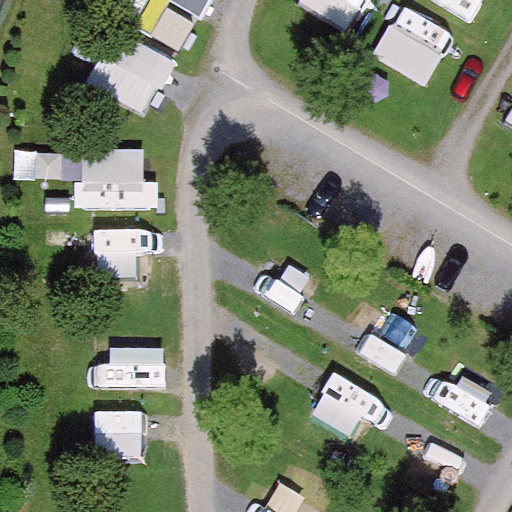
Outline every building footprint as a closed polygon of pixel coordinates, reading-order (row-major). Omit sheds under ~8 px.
[(205,21),(217,0),(109,0),(107,5),(157,35),(175,4),(205,21)] [(441,0),(483,18),(490,0),(441,0)] [(434,86),(463,36),(409,5),(380,56),(434,86)] [(92,81),(152,114),(182,58),(121,26),(92,81)] [(155,207),(156,153),(101,152),(101,206),(155,207)] [(87,283),(160,283),(160,227),(87,227),(87,283)] [(267,299),(310,316),(328,269),(285,252),(267,299)] [(368,299),(342,329),(379,361),(405,330),(368,299)] [(489,421),(504,385),(472,372),(457,407),(489,421)] [(347,376),(327,418),(369,438),(389,396),(347,376)] [(85,409),(85,458),(145,458),(145,409),(85,409)] [(429,421),(405,466),(454,492),(478,447),(429,421)] [(303,511),(312,492),(275,476),(259,511),(303,511)]
